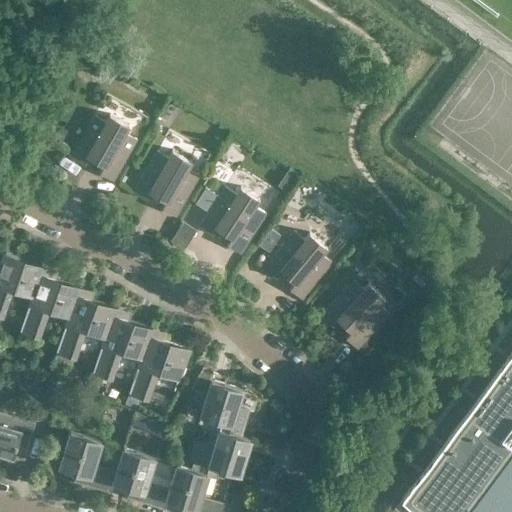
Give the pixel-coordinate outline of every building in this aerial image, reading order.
[(94,113),(70,155),(84,163),(88,156),(103,164),(99,171),(113,179),(136,137),(125,131),(129,124),(110,113),(106,120),(94,113)] [(157,149),(133,191),(146,198),(150,192),(166,200),(162,207),(175,215),(199,173),(187,167),(191,160),(172,149),(168,156),(157,149)] [(194,203),(208,211),(199,225),(212,234),(216,227),(231,237),(227,243),(240,252),(266,212),(255,204),(259,198),(240,185),(236,192),(225,185),(218,195),(205,186),(194,203)] [(294,229),(263,266),(275,276),(281,270),(294,281),(289,288),(301,298),(332,261),(322,252),(327,246),(309,232),(304,238),(294,229)] [(11,287),(32,295),(40,272),(43,265),(3,251),(0,260),(0,313),(1,314),(11,287)] [(47,308),(69,315),(77,292),(79,285),(40,272),(32,295),(20,329),(38,335),(47,308)] [(353,279),(321,314),(332,324),(338,319),(350,331),(345,336),(356,347),(389,312),(379,303),(385,297),(369,282),(363,288),(353,279)] [(84,328),(105,335),(113,313),(115,305),(77,292),(69,315),(57,350),(74,356),(84,328)] [(121,349),(141,356),(149,333),(152,326),(113,313),(105,335),(93,371),(111,377),(121,349)] [(178,377),(189,347),(149,333),(141,356),(129,391),(147,397),(156,369),(178,377)] [(511,348),(394,508),(399,511),(481,511),(511,470),(511,348)] [(65,379),(51,374),(42,402),(56,406),(65,379)] [(222,418),(219,429),(240,435),(248,408),(236,404),(241,388),(211,378),(201,411),(222,418)] [(0,451),(11,455),(15,442),(26,445),(34,420),(0,409),(0,451)] [(194,468),(216,474),(219,465),(239,471),(250,438),(240,435),(219,429),(214,445),(202,441),(194,468)] [(113,479),(116,470),(94,463),(101,439),(70,430),(60,463),(77,468),(74,478),(110,489),(113,479)] [(116,470),(113,479),(130,484),(128,494),(163,505),(166,495),(167,495),(172,478),(149,471),(154,455),(124,446),(116,470)] [(216,474),(194,468),(177,462),(172,478),(167,495),(184,501),(181,510),(186,511),(220,511),(231,479),(216,474)] [(511,511),(511,470),(481,511),(511,511)]
